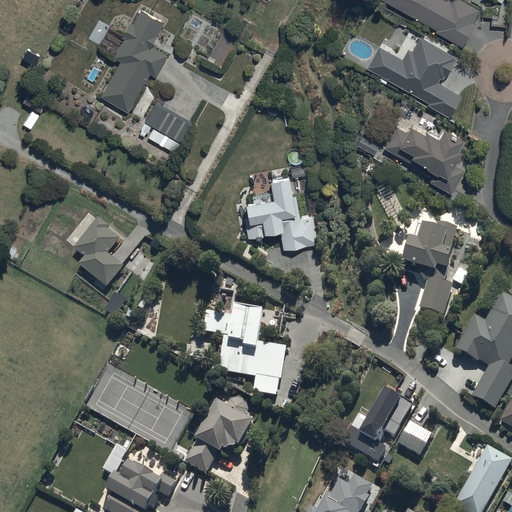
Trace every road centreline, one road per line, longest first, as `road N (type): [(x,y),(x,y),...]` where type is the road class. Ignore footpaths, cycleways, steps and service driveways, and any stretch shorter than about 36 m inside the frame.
road 1 (residential): [(511,447),(388,350),(143,218)]
road 2 (residential): [(511,222),(489,196),(506,72)]
